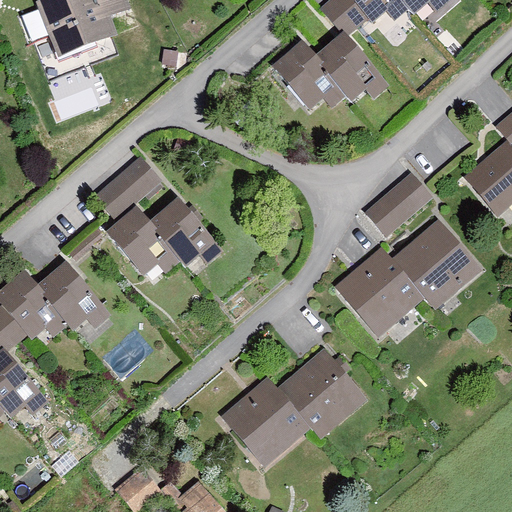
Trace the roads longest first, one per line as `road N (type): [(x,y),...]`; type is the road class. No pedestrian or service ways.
road 1 (residential): [(339,194),(312,275),(117,449)]
road 2 (residential): [(511,39),(339,194)]
road 3 (residential): [(0,249),(171,103)]
road 4 (residential): [(171,103),(339,194)]
road 5 (residential): [(171,103),(290,0)]
